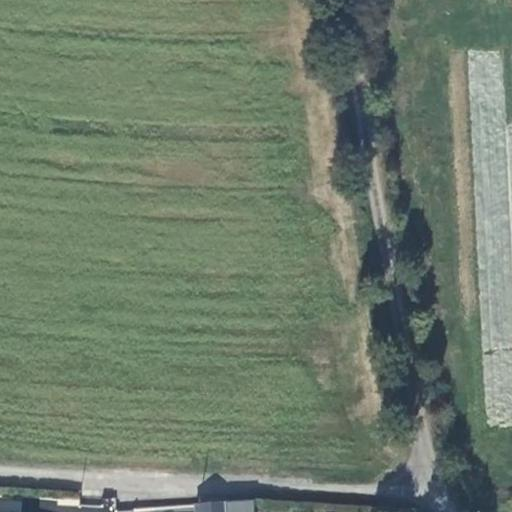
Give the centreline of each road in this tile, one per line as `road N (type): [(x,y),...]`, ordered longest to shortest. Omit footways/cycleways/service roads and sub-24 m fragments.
road 1 (unclassified): [(431,497),(349,0)]
road 2 (unclassified): [(431,497),(0,474)]
